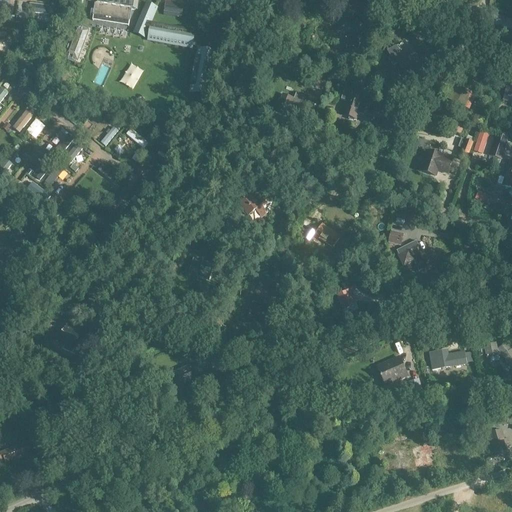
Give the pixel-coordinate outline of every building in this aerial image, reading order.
[(85,0),(96,1),(93,22),(128,27),(131,10),(136,11),(137,0),(85,0)] [(9,3),(0,1),(0,9),(8,10),(9,3)] [(166,1),(163,16),(182,19),(184,4),(166,1)] [(50,8),(30,5),(29,14),(49,16),(50,8)] [(146,6),(134,35),(145,39),(149,30),(151,24),(157,10),(146,6)] [(339,25),(337,32),(352,37),(350,41),(349,40),(344,55),(356,59),(360,44),(359,44),(360,40),(362,40),(367,25),(342,17),(341,19),(339,18),(336,25),(339,25)] [(192,47),(193,37),(194,37),(195,32),(151,24),(149,30),(150,31),(149,42),(192,47)] [(78,62),(89,31),(80,28),(79,32),(75,31),(65,58),(78,62)] [(398,64),(404,74),(406,77),(418,71),(415,67),(416,67),(409,54),(402,58),(396,46),(387,52),(390,58),(388,59),(393,67),(398,64)] [(198,50),(190,94),(206,97),(214,53),(198,50)] [(383,78),(378,72),(370,78),(375,84),(380,91),(385,97),(393,91),(388,85),(383,78)] [(7,82),(2,88),(9,94),(14,89),(7,82)] [(0,104),(8,94),(2,89),(0,91),(0,104)] [(361,105),(363,100),(351,96),(353,91),(345,89),(341,100),(347,102),(343,115),(349,117),(348,120),(354,122),(355,119),(356,120),(358,113),(364,115),(367,106),(361,105)] [(288,116),(289,116),(290,114),(294,115),(297,106),(301,107),(305,98),(297,95),(294,101),(294,100),(283,96),(277,112),(288,116)] [(471,117),(476,100),(463,95),(457,112),(471,117)] [(318,102),(311,99),(306,113),(313,115),(318,102)] [(28,110),(13,129),(19,134),(35,115),(28,110)] [(46,128),(37,121),(27,133),(36,140),(46,128)] [(11,128),(6,124),(2,129),(7,133),(11,128)] [(450,136),(457,142),(464,133),(457,127),(450,136)] [(119,133),(114,129),(101,145),(106,149),(119,133)] [(132,131),(127,136),(144,150),(148,145),(132,131)] [(363,144),(369,138),(363,132),(357,138),(363,144)] [(69,136),(55,153),(62,158),(76,141),(69,136)] [(508,140),(495,136),(488,161),(499,164),(501,160),(502,161),(508,140)] [(466,162),(473,144),(466,141),(463,149),(464,150),(460,160),(466,162)] [(83,150),(77,145),(64,161),(70,166),(83,150)] [(119,147),(114,151),(120,157),(124,153),(119,147)] [(163,148),(158,156),(169,164),(175,156),(163,148)] [(423,163),(420,172),(436,177),(438,170),(441,171),(440,172),(448,174),(452,162),(442,158),(442,157),(427,152),(426,156),(424,156),(422,157),(420,161),(421,163),(423,163)] [(52,165),(46,161),(34,178),(39,182),(52,165)] [(511,161),(506,179),(501,177),(499,178),(497,183),(498,185),(503,187),(511,189),(509,194),(509,196),(511,197),(511,161)] [(120,179),(103,165),(96,174),(113,187),(120,179)] [(79,170),(74,166),(71,170),(76,174),(79,170)] [(57,180),(52,176),(44,186),(49,190),(57,180)] [(50,198),(32,184),(27,190),(45,204),(50,198)] [(115,201),(106,193),(101,199),(110,206),(115,201)] [(248,216),(256,209),(258,212),(257,213),(261,218),(267,213),(263,208),(268,204),(264,199),(258,204),(250,194),(241,202),(244,206),(241,208),(248,216)] [(333,249),(340,238),(323,226),(316,234),(327,242),(326,244),(333,249)] [(302,228),(297,235),(309,243),(315,233),(309,229),(307,231),(302,228)] [(388,244),(401,247),(404,234),(391,231),(388,244)] [(419,272),(423,270),(424,272),(440,264),(433,252),(424,257),(419,246),(418,247),(416,242),(397,252),(399,256),(404,267),(414,262),(419,272)] [(213,267),(194,261),(190,272),(201,276),(200,278),(209,280),(213,267)] [(12,268),(4,277),(5,278),(1,283),(8,289),(11,286),(10,285),(19,274),(12,268)] [(346,292),(337,296),(339,301),(340,300),(344,311),(354,307),(352,303),(355,301),(351,292),(357,290),(355,285),(353,286),(352,282),(343,286),(346,292)] [(277,308),(255,304),(253,320),(274,323),(277,308)] [(60,341),(65,343),(63,349),(76,355),(77,354),(83,357),(88,345),(82,343),(84,339),(71,334),(73,330),(66,327),(64,332),(61,331),(58,336),(61,337),(60,341)] [(511,353),(506,344),(499,349),(511,369),(511,353)] [(488,358),(498,356),(495,345),(485,347),(488,358)] [(447,351),(429,354),(432,371),(467,365),(464,353),(448,356),(447,351)] [(402,365),(399,358),(378,368),(386,386),(408,377),(404,369),(405,366),(402,365)] [(171,378),(177,390),(195,382),(189,370),(171,378)] [(35,415),(46,410),(46,409),(44,404),(32,409),(35,415)] [(480,430),(482,437),(488,435),(491,435),(489,427),(480,430)] [(491,435),(488,435),(495,457),(508,453),(506,448),(511,446),(509,440),(505,442),(502,432),(491,435)] [(0,455),(0,460),(4,459),(6,463),(15,459),(16,461),(30,456),(27,447),(20,449),(20,448),(0,455)] [(235,498),(240,511),(246,509),(241,495),(235,498)]
